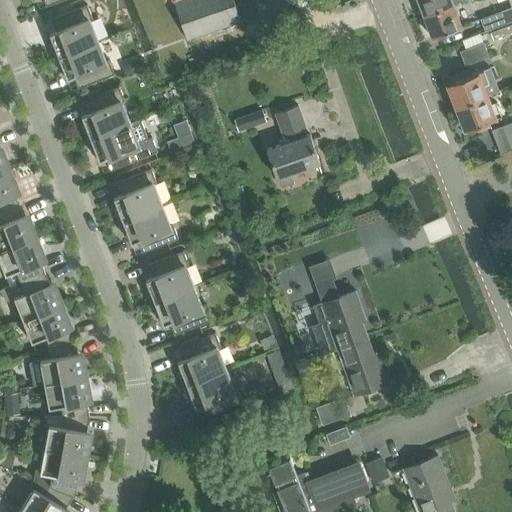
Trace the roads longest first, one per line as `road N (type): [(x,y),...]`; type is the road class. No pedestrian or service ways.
road 1 (residential): [(120,511),(137,436),(134,353),(0,6)]
road 2 (tertiary): [(454,199),(381,0)]
road 3 (tertiary): [(511,336),(454,199)]
